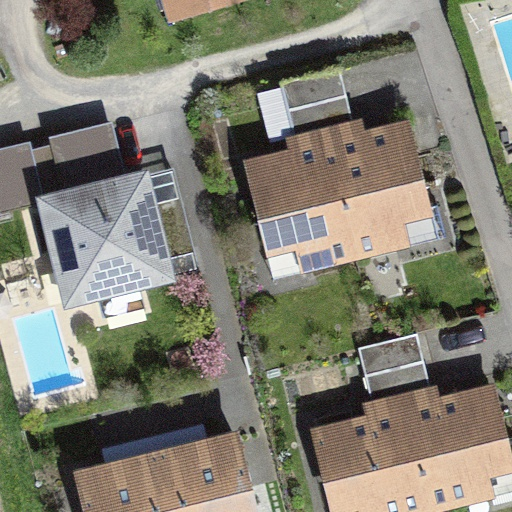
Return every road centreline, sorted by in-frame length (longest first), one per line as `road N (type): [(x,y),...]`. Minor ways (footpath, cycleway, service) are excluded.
road 1 (residential): [(423,9),(162,89),(1,106)]
road 2 (residential): [(423,9),(511,279)]
